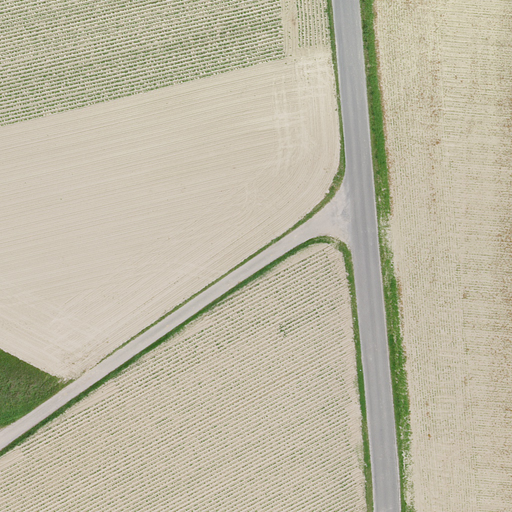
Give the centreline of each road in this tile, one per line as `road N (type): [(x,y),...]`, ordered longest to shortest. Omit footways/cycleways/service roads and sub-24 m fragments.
road 1 (unclassified): [(0,441),(358,195)]
road 2 (tertiary): [(387,511),(358,195)]
road 3 (tertiary): [(358,195),(346,0)]
